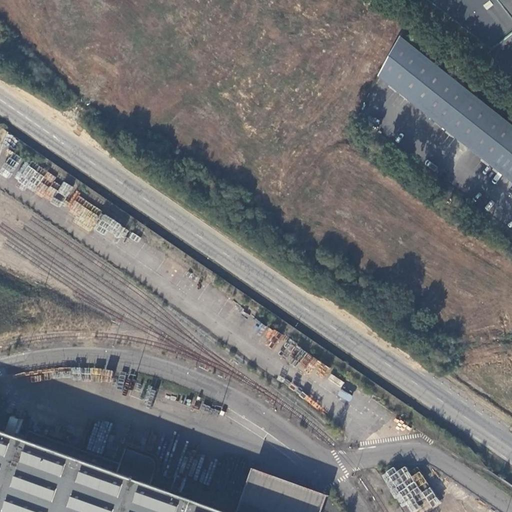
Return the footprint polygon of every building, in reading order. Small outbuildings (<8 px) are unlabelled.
[(511,0),(433,0),(494,47),(511,33),(511,0)] [(511,124),(402,37),(379,77),(511,181),(511,124)] [(301,338),(0,146),(0,173),(284,354),(286,351),(291,354),(301,338)] [(3,430),(0,428),(0,511),(326,511),(332,496),(257,468),(240,511),(231,511),(151,483),(157,466),(157,463),(156,460),(152,456),(42,417),(36,434),(32,432),(29,439),(3,430)] [(382,474),(405,511),(413,511),(420,508),(422,511),(424,511),(440,503),(430,487),(421,493),(405,466),(397,471),(394,466),(382,474)] [(421,491),(429,486),(420,471),(412,476),(421,491)]
